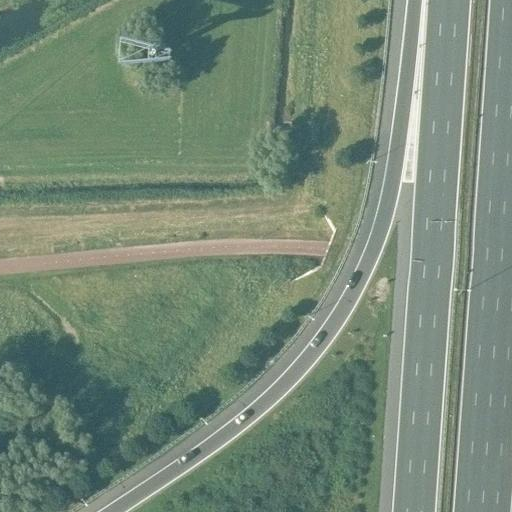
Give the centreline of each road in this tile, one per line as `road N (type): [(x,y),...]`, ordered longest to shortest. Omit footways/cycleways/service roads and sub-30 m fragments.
road 1 (motorway): [(416,0),(394,167),(357,281),(275,393),(113,511)]
road 2 (motorway): [(446,0),(411,511)]
road 3 (motorway): [(479,511),(511,59)]
